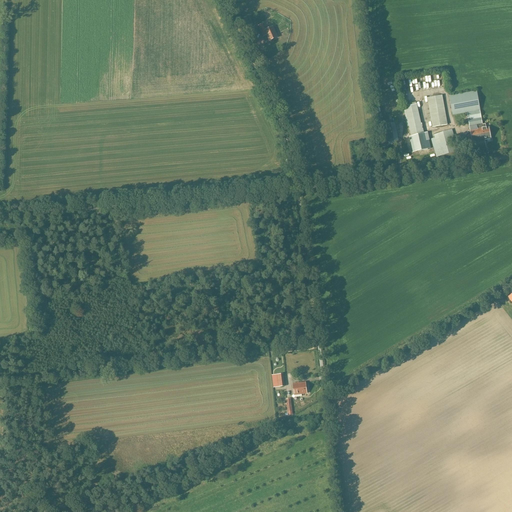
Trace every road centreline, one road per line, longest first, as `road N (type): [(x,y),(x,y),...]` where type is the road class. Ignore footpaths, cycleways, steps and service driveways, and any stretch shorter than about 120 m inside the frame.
road 1 (unclassified): [(0,217),(197,200),(511,152)]
road 2 (track): [(298,185),(289,141),(223,0)]
